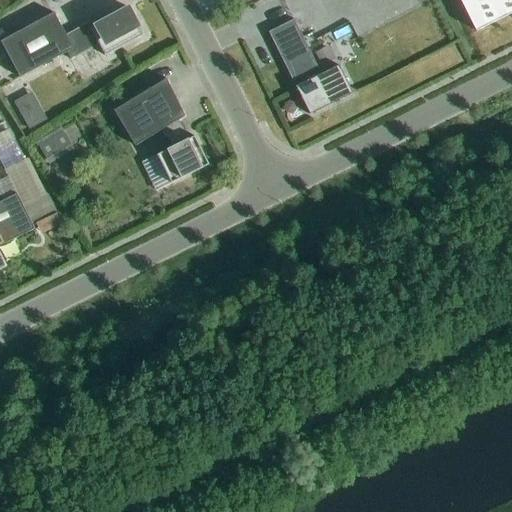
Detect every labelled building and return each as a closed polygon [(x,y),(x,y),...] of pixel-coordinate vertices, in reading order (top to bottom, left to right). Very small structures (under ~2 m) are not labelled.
[(511,15),(511,0),(460,0),(477,33),(511,15)] [(55,14),(1,43),(21,79),(67,53),(71,61),(72,60),(71,58),(98,44),(106,57),(145,37),(130,9),(92,29),(89,24),(88,25),(89,26),(67,38),(55,14)] [(298,87),(297,88),(311,116),(353,94),(340,67),(322,75),(295,21),(270,33),(294,82),(296,82),(298,87)] [(177,122),(185,118),(186,117),(167,80),(166,81),(166,80),(114,112),(136,148),(165,130),(174,148),(158,156),(172,185),(210,166),(196,137),(187,142),(177,122)] [(32,127),(50,117),(34,89),(17,99),(32,127)] [(0,151),(12,178),(33,168),(15,128),(0,135),(0,151)] [(18,195),(0,203),(0,270),(6,267),(0,254),(0,247),(35,230),(18,195)]
